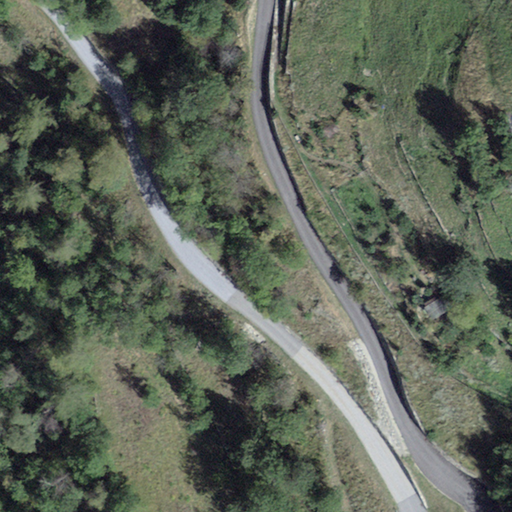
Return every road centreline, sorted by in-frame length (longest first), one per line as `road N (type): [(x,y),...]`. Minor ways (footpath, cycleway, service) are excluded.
road 1 (unclassified): [(412,511),(326,380),(174,236),(143,180),(112,85),(45,0)]
road 2 (unclassified): [(266,0),(257,97),(286,189),(368,334),(414,441),(481,511)]
